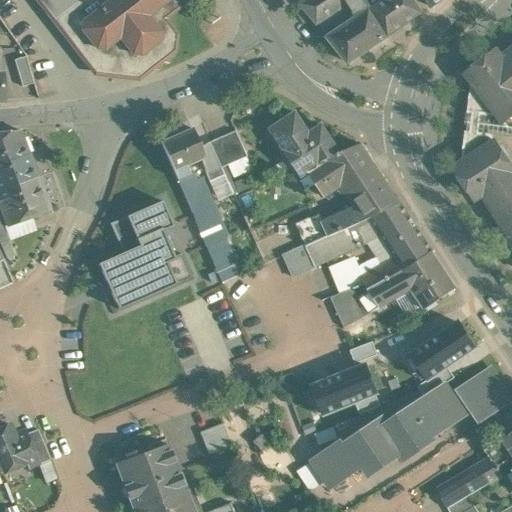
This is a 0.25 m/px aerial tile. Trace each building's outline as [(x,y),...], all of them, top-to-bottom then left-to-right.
[(36,0),(86,64),(103,66),(117,55),(130,71),(146,73),(152,68),(158,69),(158,63),(162,61),(167,61),(168,56),(174,51),(176,35),(164,19),(178,7),(179,0),(36,0)] [(305,0),(300,4),(317,23),(338,9),(348,3),(356,14),(358,17),(371,9),(365,0),(305,0)] [(365,0),(371,9),(389,36),(422,14),(412,0),(365,0)] [(338,9),(317,23),(329,37),(349,24),(338,9)] [(349,24),(329,37),(349,62),(389,36),(371,9),(358,17),(349,24)] [(496,50),(464,75),(470,84),(465,125),(461,161),(494,140),(491,135),(493,130),(498,117),(509,130),(511,130),(511,45),(501,54),(496,50)] [(25,57),(14,60),(22,87),(33,83),(25,57)] [(308,127),(306,128),(296,113),(271,129),(287,153),(291,154),(305,175),(308,173),(308,172),(325,161),(325,160),(340,154),(340,153),(322,126),(315,130),(314,128),(308,127)] [(192,129),(161,142),(181,187),(192,182),(192,181),(185,166),(204,157),(192,129)] [(20,131),(0,133),(0,169),(9,166),(7,161),(28,154),(20,131)] [(236,131),(211,142),(222,168),(248,157),(236,131)] [(476,201),(480,198),(511,178),(511,166),(494,140),(461,161),(453,167),(476,201)] [(361,145),(340,153),(340,154),(325,160),(325,161),(308,172),(308,173),(325,198),(334,191),(333,191),(341,185),(347,194),(380,172),(361,145)] [(28,154),(7,161),(9,166),(0,169),(0,200),(20,194),(16,185),(37,177),(28,154)] [(222,168),(209,174),(221,201),(234,195),(222,168)] [(380,172),(347,194),(358,210),(346,216),(343,210),(323,220),(332,234),(369,218),(370,218),(400,203),(380,172)] [(37,177),(16,185),(20,194),(0,200),(0,203),(2,209),(0,209),(0,220),(1,224),(7,222),(8,224),(49,209),(37,177)] [(216,217),(199,178),(192,181),(192,182),(181,187),(204,238),(220,231),(220,230),(223,229),(217,216),(216,217)] [(511,215),(511,178),(480,198),(498,224),(511,215)] [(118,310),(191,278),(181,253),(173,257),(163,231),(172,226),(162,201),(110,224),(122,253),(98,263),(118,310)] [(370,218),(369,218),(381,236),(388,246),(417,228),(400,203),(370,218)] [(320,214),(296,224),(305,245),(329,236),(332,234),(323,220),(320,214)] [(511,215),(498,224),(511,246),(511,215)] [(369,218),(332,234),(329,236),(338,256),(381,236),(369,218)] [(417,228),(388,246),(396,258),(360,277),(364,283),(369,290),(404,269),(432,251),(417,228)] [(329,236),(305,245),(315,268),(329,261),(328,261),(338,256),(329,236)] [(305,245),(284,255),(293,277),(315,268),(305,245)] [(425,309),(456,287),(432,251),(404,269),(369,290),(364,283),(363,284),(380,308),(412,290),(425,309)] [(443,356),(448,364),(475,346),(461,326),(446,336),(443,332),(408,356),(407,357),(411,364),(418,373),(443,356)] [(367,364),(307,382),(317,416),(357,404),(359,411),(380,405),(367,364)] [(339,442),(314,460),(333,487),(365,465),(371,475),(404,453),(408,458),(433,441),(431,438),(472,410),(458,390),(451,395),(444,385),(387,424),(382,418),(341,445),(339,442)] [(26,434),(14,439),(8,424),(0,427),(0,468),(2,473),(2,474),(36,460),(37,459),(26,434)] [(224,424),(201,433),(210,455),(233,447),(224,424)] [(37,429),(26,434),(37,459),(36,460),(38,464),(50,460),(37,429)] [(511,434),(504,440),(502,438),(485,450),(490,459),(459,476),(469,496),(503,476),(497,467),(511,457),(511,434)] [(168,445),(115,465),(124,487),(123,487),(128,498),(133,510),(185,490),(168,445)] [(469,496),(459,476),(437,489),(448,508),(469,496)] [(193,511),(185,490),(133,510),(133,511),(193,511)] [(478,511),(469,496),(448,508),(449,511),(478,511)] [(234,511),(231,502),(206,511),(234,511)]
